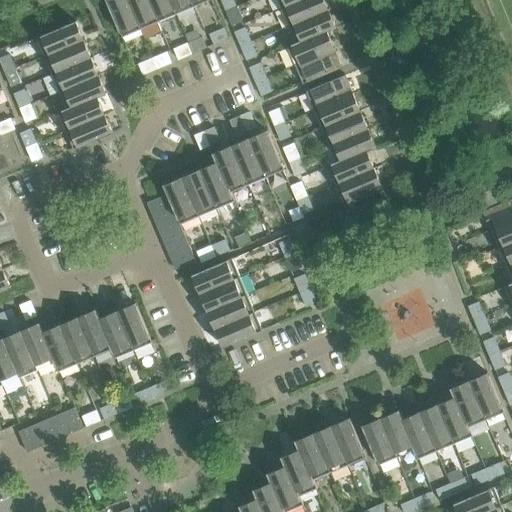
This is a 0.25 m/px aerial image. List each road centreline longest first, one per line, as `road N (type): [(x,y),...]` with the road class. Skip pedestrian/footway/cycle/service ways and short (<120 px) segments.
road 1 (residential): [(155,251),(47,289),(18,215),(124,174)]
road 2 (residential): [(127,450),(199,419),(213,394),(155,251)]
road 3 (residential): [(124,174),(156,113),(245,76)]
road 4 (residential): [(127,450),(0,506)]
